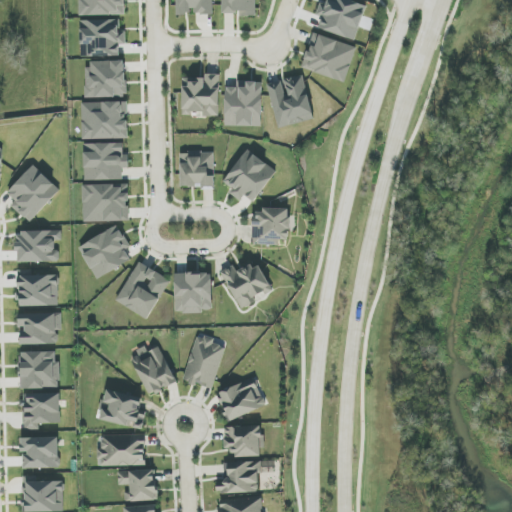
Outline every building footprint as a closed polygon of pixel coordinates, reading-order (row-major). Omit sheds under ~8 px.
[(79,0),(79,16),(125,15),(124,0),(79,0)] [(176,0),(176,14),(192,14),(192,15),(213,14),(212,0),(176,0)] [(256,16),(256,0),(222,0),(222,13),(239,13),(239,16),(256,16)] [(319,28),(355,41),(367,6),(349,0),(327,0),(326,3),(321,1),(317,15),(323,17),(319,28)] [(120,56),(119,44),(126,44),(126,31),(121,31),(120,19),(80,21),(82,58),(120,56)] [(346,82),(357,47),(314,33),(302,68),(346,82)] [(87,97),(127,97),(126,61),(86,62),(87,97)] [(220,75),(207,74),(207,79),(183,78),(182,113),(204,114),(204,116),(219,117),(220,75)] [(269,84),(278,128),(314,120),(304,75),(283,80),(283,81),(269,84)] [(263,82),(237,81),(237,87),(226,87),(225,126),(262,127),(263,82)] [(128,139),(128,102),(82,103),(83,140),(128,139)] [(84,144),(85,181),(123,180),(123,169),(129,169),(129,153),(124,153),(123,143),(84,144)] [(277,171),(247,150),(224,182),(234,189),(230,194),(240,201),(244,196),(255,203),(277,171)] [(181,153),(181,188),(215,188),(215,152),(181,153)] [(12,206),(30,223),(61,190),(34,165),(8,193),(16,201),(12,206)] [(130,221),(129,184),(83,185),(85,222),(130,221)] [(280,245),(280,240),(290,241),(290,209),(254,209),(254,245),(280,245)] [(131,260),(125,250),(130,247),(118,225),(79,248),(98,280),(131,260)] [(19,231),(18,262),(58,262),(58,241),(62,241),(62,231),(19,231)] [(151,319),(170,278),(137,263),(118,304),(151,319)] [(260,263),(237,273),(234,266),(222,271),(239,307),(273,292),(260,263)] [(59,306),(59,275),(32,275),(31,270),(19,271),(19,307),(59,306)] [(175,274),(176,314),(203,313),(203,310),(213,310),(212,273),(175,274)] [(19,314),(19,329),(21,329),(21,345),(58,344),(58,330),(62,330),(62,313),(19,314)] [(184,381),(213,390),(226,348),(214,344),(215,338),(198,333),(184,381)] [(148,395),(176,384),(160,344),(147,350),(146,346),(137,350),(139,356),(133,358),(148,395)] [(21,389),(60,388),(58,352),(20,353),(21,389)] [(217,393),(228,421),(266,407),(255,379),(217,393)] [(143,398),(106,390),(99,420),(132,427),(143,429),(146,413),(140,412),(143,398)] [(61,393),(23,394),(24,430),(40,430),(40,424),(61,423),(61,393)] [(225,427),(226,449),(234,449),(234,457),(263,457),(262,426),(225,427)] [(100,466),(146,466),(146,435),(100,435),(100,466)] [(22,438),(22,454),(24,454),(24,469),(60,468),(60,437),(22,438)] [(261,492),(260,462),(224,463),(225,482),(217,482),(217,494),(261,492)] [(119,485),(131,485),(131,493),(125,493),(126,502),(157,501),(156,470),(119,472),(119,485)] [(64,511),(64,479),(24,480),(24,511),(64,511)] [(264,511),(263,497),(220,500),(220,511),(264,511)]
